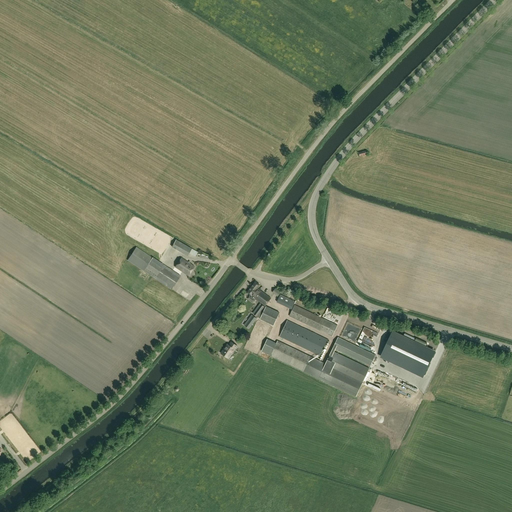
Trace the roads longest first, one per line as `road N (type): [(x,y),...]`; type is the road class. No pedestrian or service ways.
road 1 (unclassified): [(231,260),(339,113),(453,0)]
road 2 (track): [(13,511),(131,418),(253,273)]
road 3 (unclassified): [(329,260),(312,226),(318,189),(346,148),(492,0)]
road 4 (unclassified): [(0,492),(126,389),(231,260)]
road 5 (unclassified): [(329,260),(362,303),(511,348)]
